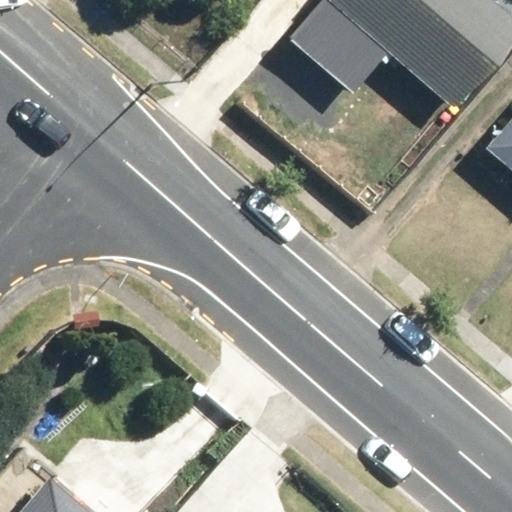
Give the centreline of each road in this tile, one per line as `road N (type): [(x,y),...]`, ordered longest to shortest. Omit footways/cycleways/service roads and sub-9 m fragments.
road 1 (secondary): [(83,133),(511,496)]
road 2 (residential): [(0,228),(83,133)]
